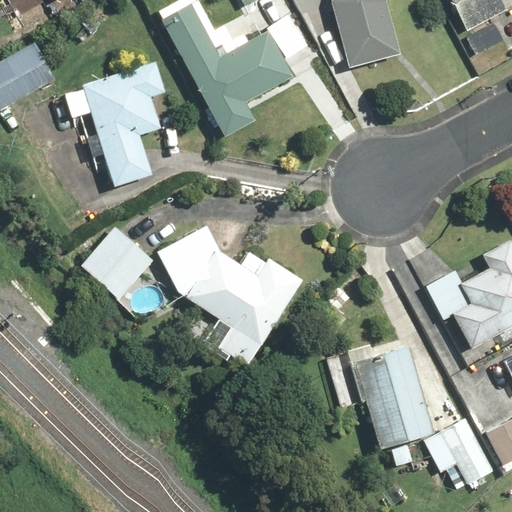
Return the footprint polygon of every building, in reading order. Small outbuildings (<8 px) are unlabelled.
[(385,0),(328,0),(329,0),(347,67),(398,54),(385,4),(385,0)] [(445,0),(463,31),(509,6),(505,0),(445,0)] [(191,1),(157,20),(222,138),(254,120),(245,103),(292,76),(283,60),(306,48),(288,15),(264,28),(266,32),(222,57),(191,1)] [(502,44),(492,23),(463,38),(473,59),(502,44)] [(36,45),(0,64),(0,107),(54,78),(36,45)] [(80,93),(61,98),(68,119),(87,113),(94,135),(86,138),(92,157),(100,155),(110,188),(149,176),(137,136),(157,130),(148,100),(165,95),(155,63),(78,86),(80,93)] [(150,262),(114,228),(77,268),(114,302),(150,262)] [(203,228),(154,251),(177,296),(215,319),(202,341),(246,368),(300,280),(266,260),(264,264),(245,253),(238,265),(217,253),(203,228)] [(452,272),(423,286),(440,320),(452,314),(469,348),(511,326),(511,246),(509,240),(479,255),(486,269),(458,283),(452,272)] [(378,451),(387,448),(393,468),(412,462),(406,443),(433,435),(406,348),(374,358),(370,345),(324,358),(340,409),(363,402),(378,451)] [(511,419),(484,433),(499,465),(511,458),(511,419)] [(463,420),(422,442),(438,473),(444,470),(456,492),(491,473),(463,420)]
